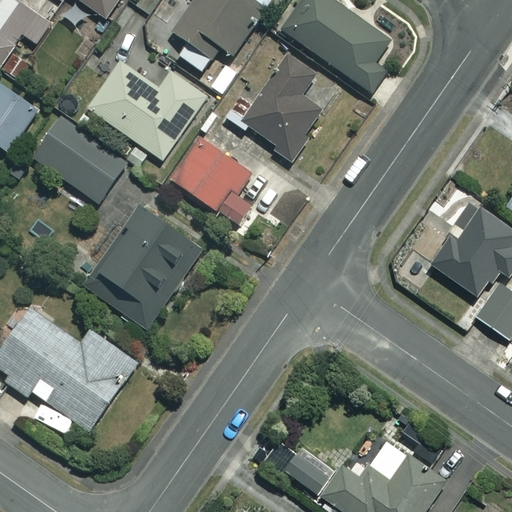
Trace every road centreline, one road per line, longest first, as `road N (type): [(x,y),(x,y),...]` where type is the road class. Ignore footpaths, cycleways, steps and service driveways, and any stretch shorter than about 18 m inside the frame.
road 1 (residential): [(491,20),(307,284)]
road 2 (residential): [(307,284),(149,511)]
road 3 (residential): [(307,284),(511,427)]
